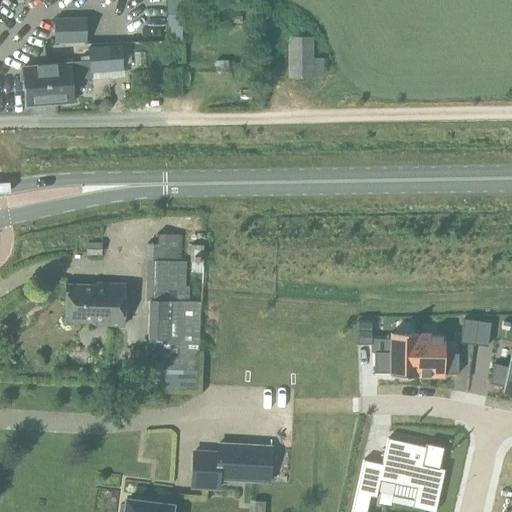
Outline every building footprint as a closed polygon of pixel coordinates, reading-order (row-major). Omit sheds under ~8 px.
[(181,20),(180,0),(166,0),(167,20),(181,20)] [(85,17),(53,18),(54,44),(86,43),(85,17)] [(312,36),(287,36),(286,77),(312,77),(312,36)] [(130,85),(162,83),(161,42),(129,43),(130,85)] [(69,62),(46,64),(49,105),(72,103),(70,80),(91,78),(91,73),(122,70),(121,45),(87,48),(88,60),(69,62)] [(24,107),(49,105),(46,64),(22,66),(24,107)] [(112,104),(104,97),(97,103),(105,111),(112,104)] [(317,237),(337,238),(338,226),(317,225),(317,237)] [(146,243),(145,301),(148,301),(146,372),(198,374),(200,301),(188,301),(189,285),(184,285),(185,263),(181,262),(182,234),(157,233),(156,242),(152,242),(152,243),(146,243)] [(305,238),(304,272),(336,272),(336,239),(305,238)] [(100,244),(87,244),(87,254),(100,254),(100,244)] [(203,245),(190,245),(190,262),(202,262),(203,245)] [(67,286),(65,321),(93,321),(93,324),(122,326),(124,284),(97,283),(97,287),(67,286)] [(463,319),(460,343),(473,345),(477,321),(463,319)] [(360,321),(357,321),(357,345),(359,345),(372,345),(371,321),(360,321)] [(477,321),(473,345),(487,347),(490,323),(477,321)] [(374,352),(374,373),(389,373),(389,376),(416,377),(416,334),(390,333),(390,353),(374,352)] [(416,334),(416,377),(442,377),(442,374),(458,374),(458,353),(443,353),(443,334),(416,334)] [(493,363),(489,384),(504,387),(503,390),(511,391),(511,350),(509,367),(493,363)] [(363,460),(351,511),(366,511),(370,496),(376,498),(380,477),(395,480),(395,483),(405,485),(405,483),(420,486),(415,508),(432,511),(435,511),(445,469),(439,468),(443,448),(426,444),(424,450),(389,442),(390,439),(387,438),(381,468),(365,464),(366,461),(363,460)] [(193,451),(191,487),(217,488),(218,479),(270,482),(272,445),(217,442),(217,452),(193,451)] [(119,504),(118,511),(180,511),(181,511),(170,510),(171,505),(125,499),(125,504),(119,504)]
